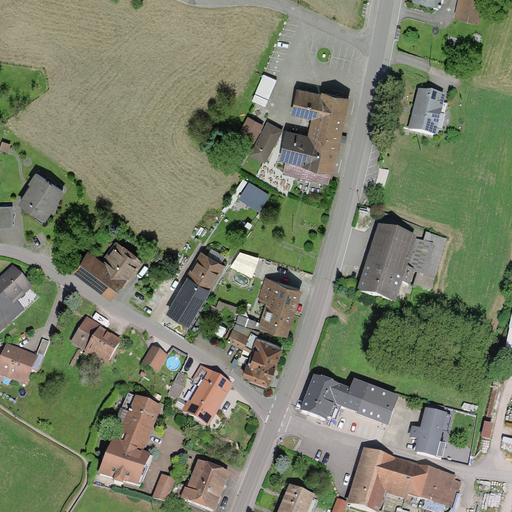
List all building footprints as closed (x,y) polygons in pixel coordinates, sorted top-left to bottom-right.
[(483,0),(459,0),(456,17),(477,22),(483,0)] [(277,80),(263,74),(252,100),(266,107),(277,80)] [(441,95),(419,90),(410,127),(432,132),(441,95)] [(323,97),(298,91),(293,112),(313,117),(309,135),(285,129),(278,158),(287,160),(284,173),(300,177),(310,179),(330,183),(349,99),(323,94),(323,97)] [(263,124),(250,117),(238,140),(251,147),(263,124)] [(264,160),(281,128),(269,122),(252,154),(264,160)] [(10,141),(1,138),(0,139),(0,147),(6,150),(10,141)] [(62,187),(36,168),(29,179),(32,181),(19,199),(39,213),(52,195),(55,197),(62,187)] [(287,195),(294,182),(269,168),(262,181),(287,195)] [(385,187),(389,170),(380,168),(376,185),(385,187)] [(300,177),(298,186),(308,188),(310,179),(300,177)] [(11,203),(0,203),(0,222),(11,222),(11,203)] [(108,230),(102,225),(94,235),(100,240),(108,230)] [(417,271),(434,276),(447,238),(431,232),(428,241),(379,225),(366,264),(407,278),(411,268),(417,271)] [(101,264),(121,278),(123,275),(126,277),(138,261),(113,242),(105,252),(108,254),(103,261),(101,264)] [(101,264),(103,261),(88,250),(75,267),(109,293),(121,278),(101,264)] [(188,273),(208,284),(219,264),(210,260),(210,254),(205,251),(200,253),(188,273)] [(254,273),(260,259),(251,256),(246,270),(254,273)] [(407,278),(366,264),(358,290),(391,301),(398,279),(406,282),(407,278)] [(0,290),(9,300),(13,296),(28,283),(14,266),(0,278),(0,290)] [(434,276),(417,271),(413,285),(430,291),(434,276)] [(208,284),(188,273),(177,292),(196,304),(197,301),(208,284)] [(268,298),(293,306),(299,285),(266,274),(259,295),(268,298)] [(9,300),(0,290),(0,317),(6,312),(11,317),(22,307),(13,296),(9,300)] [(196,304),(177,292),(167,308),(187,320),(196,304)] [(235,304),(218,297),(214,306),(231,313),(235,304)] [(293,306),(268,298),(260,323),(285,331),(293,306)] [(187,320),(167,308),(163,316),(182,327),(187,320)] [(233,319),(251,325),(254,316),(236,310),(233,319)] [(85,348),(99,325),(85,317),(71,339),(85,348)] [(251,325),(233,319),(226,339),(255,348),(260,335),(256,333),(258,327),(251,325)] [(99,325),(85,348),(83,351),(86,353),(88,350),(105,361),(120,339),(99,325)] [(511,325),(509,325),(503,348),(511,349),(511,325)] [(250,373),(267,379),(280,342),(260,335),(255,348),(250,362),(245,360),(242,369),(250,373)] [(49,340),(41,337),(35,354),(31,365),(39,368),(49,340)] [(35,354),(5,343),(0,356),(0,370),(25,379),(31,365),(35,354)] [(165,354),(151,346),(143,359),(157,367),(165,354)] [(213,385),(225,391),(229,384),(199,366),(193,377),(200,381),(197,387),(208,393),(213,385)] [(184,373),(178,370),(167,393),(177,398),(183,385),(184,373)] [(267,379),(250,373),(249,377),(265,383),(267,379)] [(332,402),(340,405),(344,406),(345,403),(350,389),(313,375),(300,411),(325,420),(329,412),(332,402)] [(350,389),(345,403),(379,416),(387,394),(353,382),(350,389)] [(208,393),(197,387),(185,408),(207,421),(225,391),(213,385),(208,393)] [(118,441),(141,449),(159,404),(127,391),(116,419),(125,423),(118,441)] [(332,402),(329,412),(336,414),(340,405),(332,402)] [(476,406),(463,402),(461,408),(474,411),(476,406)] [(446,412),(427,407),(416,450),(439,456),(446,431),(442,430),(446,412)] [(494,423),(484,421),(480,436),(490,439),(494,423)] [(141,449),(118,441),(112,438),(99,471),(113,476),(112,479),(121,483),(123,478),(138,484),(150,453),(141,449)] [(358,475),(406,490),(415,463),(367,448),(358,475)] [(189,456),(184,454),(178,467),(183,469),(189,456)] [(192,484),(186,498),(214,509),(229,471),(201,460),(192,484)] [(415,463),(406,490),(452,504),(457,488),(449,485),(453,475),(415,463)] [(166,498),(174,478),(165,474),(155,497),(165,501),(166,498)] [(406,490),(358,475),(349,503),(376,511),(383,490),(404,497),(406,490)] [(174,478),(166,498),(184,505),(186,498),(192,484),(174,478)] [(304,511),(311,494),(289,485),(278,511),(304,511)] [(341,511),(345,500),(336,498),(332,511),(341,511)]
